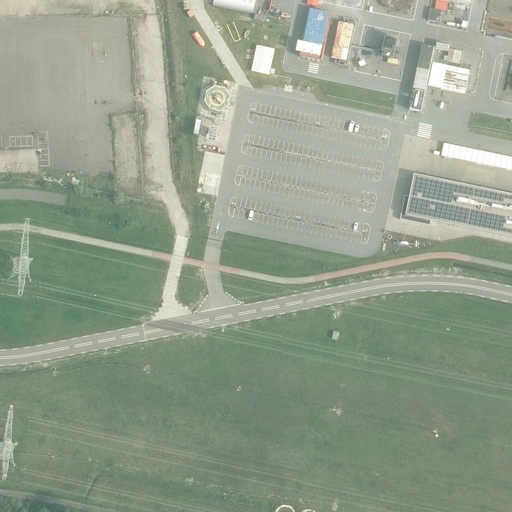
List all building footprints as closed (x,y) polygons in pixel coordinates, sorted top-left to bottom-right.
[(255,0),(213,0),(212,6),(252,15),(255,0)] [(438,21),(440,10),(448,12),(450,1),(443,0),(437,0),(435,9),(431,8),(428,20),(438,21)] [(331,12),(312,9),(303,56),(322,60),(331,12)] [(83,18),(83,30),(100,29),(100,18),(83,18)] [(355,24),(340,21),(333,58),(347,61),(355,24)] [(396,54),(397,39),(386,38),(385,53),(396,54)] [(434,49),(422,46),(409,111),(421,113),(434,49)] [(270,78),(276,52),(257,48),(252,74),(270,78)] [(115,179),(140,178),(137,113),(113,114),(115,179)] [(511,156),(445,143),(442,156),(511,170),(511,156)] [(40,148),(0,148),(0,173),(40,173),(40,148)] [(511,196),(415,176),(411,198),(406,197),(401,221),(430,227),(431,222),(511,238),(511,196)]
